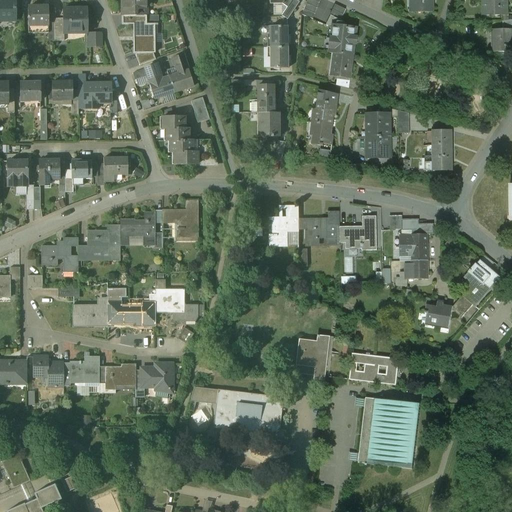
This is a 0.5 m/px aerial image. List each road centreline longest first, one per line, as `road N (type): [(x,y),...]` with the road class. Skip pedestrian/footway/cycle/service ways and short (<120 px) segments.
road 1 (residential): [(20,237),(25,329),(178,354)]
road 2 (residential): [(158,186),(98,0)]
road 3 (residential): [(158,186),(349,194)]
road 4 (residential): [(402,27),(374,60),(352,109),(349,194)]
road 5 (residential): [(114,457),(126,475),(269,511)]
road 6 (residential): [(20,237),(158,186)]
road 7 (residential): [(511,80),(402,27)]
